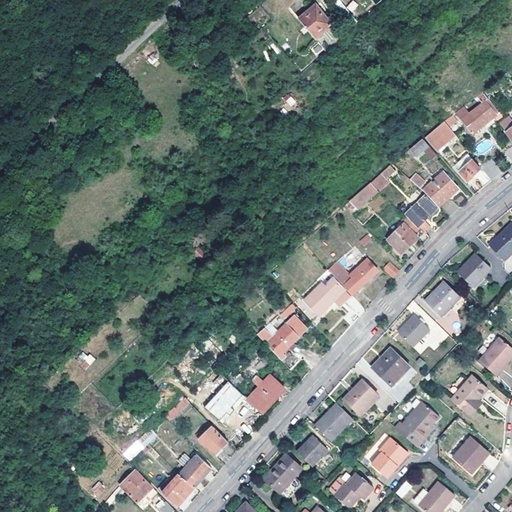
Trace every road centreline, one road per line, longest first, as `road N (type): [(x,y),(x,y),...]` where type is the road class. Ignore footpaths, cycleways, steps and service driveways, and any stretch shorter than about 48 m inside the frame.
road 1 (tertiary): [(511,186),(414,277),(200,511)]
road 2 (residential): [(0,171),(187,0)]
